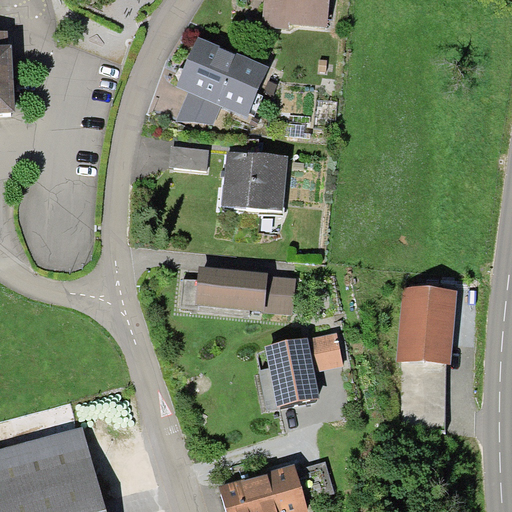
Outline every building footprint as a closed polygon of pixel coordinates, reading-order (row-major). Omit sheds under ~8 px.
[(254,0),(264,1),(262,24),(329,30),(332,0),(254,0)] [(270,70),(200,40),(177,90),(188,95),(221,110),(247,121),(270,70)] [(0,51),(0,117),(15,118),(13,51),(8,52),(0,51)] [(210,135),(221,110),(188,95),(177,121),(210,135)] [(172,148),(170,168),(206,172),(208,152),(172,148)] [(251,156),(227,154),(222,206),(260,209),(259,214),(282,216),(287,159),(251,156)] [(198,282),(196,307),(198,307),(293,315),(296,280),(267,278),(268,275),(200,269),(198,282)] [(196,307),(198,282),(184,281),(181,308),(198,310),(198,307),(196,307)] [(395,363),(401,364),(447,367),(451,367),(458,294),(402,288),(395,363)] [(308,341),(314,373),(344,366),(338,335),(308,341)] [(270,371),(261,373),(268,411),(320,401),(316,382),(314,373),(308,341),(266,349),(270,371)] [(446,433),(447,367),(401,364),(397,429),(446,433)] [(105,511),(83,430),(0,452),(0,511),(105,511)] [(247,480),(218,489),(225,511),(308,511),(306,505),(337,495),(326,461),(297,470),(295,466),(247,480)]
